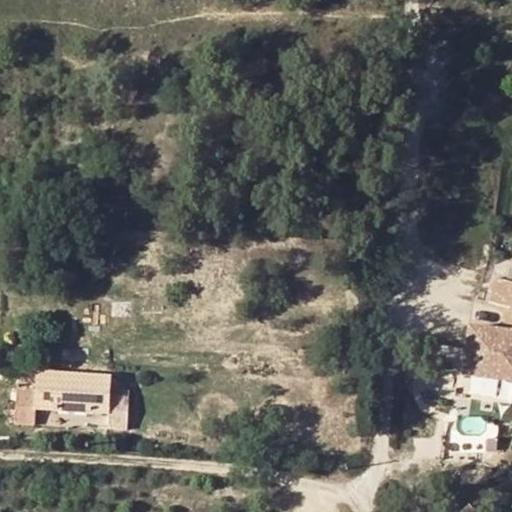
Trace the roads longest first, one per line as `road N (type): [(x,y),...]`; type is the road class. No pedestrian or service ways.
road 1 (residential): [(409,0),(386,445),(372,495)]
road 2 (residential): [(0,450),(221,468),(372,495)]
